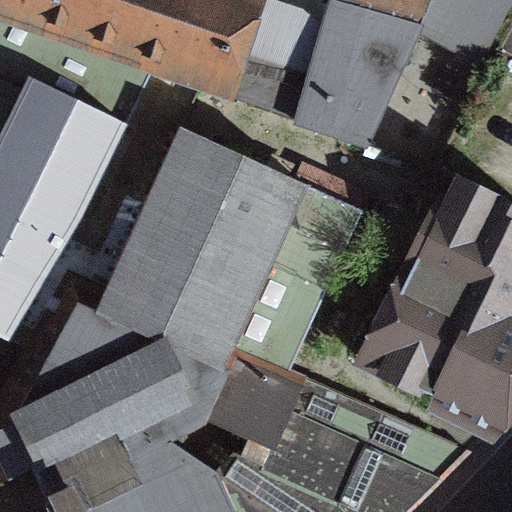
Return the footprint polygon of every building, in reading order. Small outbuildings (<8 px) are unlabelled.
[(300,114),(325,28),(254,7),(256,0),(0,0),(0,313),(25,326),(154,65),(300,114)] [(511,0),(332,0),(325,28),(300,114),(298,122),(366,145),(419,28),(481,60),(511,1),(511,0)] [(105,288),(303,380),(305,375),(306,374),(289,366),(359,207),(358,206),(179,127),(177,126),(105,288)] [(386,369),(498,423),(511,394),(511,202),(460,176),(408,279),(426,288),(386,369)] [(272,445),(303,380),(105,288),(67,271),(28,343),(164,436),(200,417),(201,414),(272,445)] [(0,377),(23,335),(0,322),(0,377)] [(0,478),(30,462),(45,493),(164,436),(28,343),(7,382),(0,395),(0,478)] [(405,511),(470,450),(305,375),(303,380),(272,445),(263,465),(233,452),(220,474),(275,511),(405,511)] [(275,511),(220,474),(164,436),(45,493),(53,511),(275,511)]
